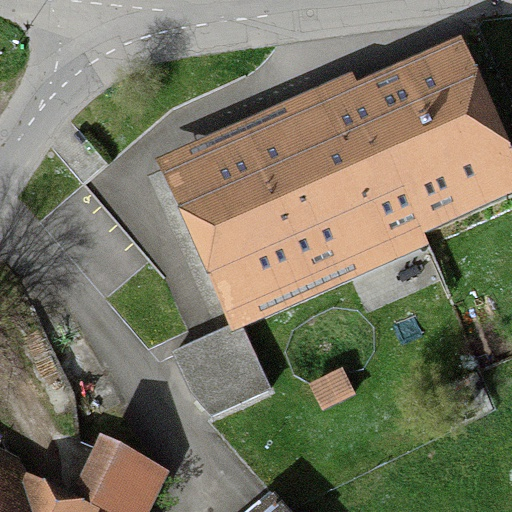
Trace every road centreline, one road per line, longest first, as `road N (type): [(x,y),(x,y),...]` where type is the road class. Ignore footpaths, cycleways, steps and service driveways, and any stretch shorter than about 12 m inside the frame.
road 1 (unknown): [(0,202),(222,492)]
road 2 (residential): [(106,4),(265,16),(395,0)]
road 3 (residential): [(0,171),(106,4)]
